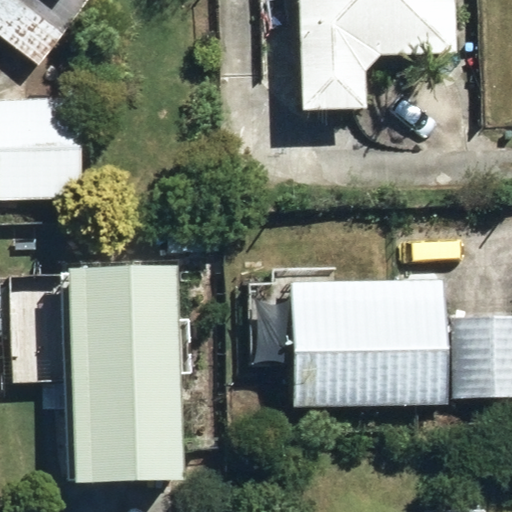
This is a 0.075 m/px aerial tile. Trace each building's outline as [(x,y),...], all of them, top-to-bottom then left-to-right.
[(0,0),(0,51),(35,77),(90,0),(0,0)] [(285,0),(286,125),(358,125),(357,70),(447,69),(446,0),(285,0)] [(69,101),(0,100),(0,208),(68,209),(69,101)] [(164,271),(43,266),(42,350),(0,348),(0,390),(59,393),(54,488),(159,493),(163,379),(180,380),(183,321),(162,320),(164,271)] [(436,417),(437,407),(484,409),(483,441),(511,442),(511,323),(445,321),(439,321),(440,286),(283,282),(279,413),(436,417)]
